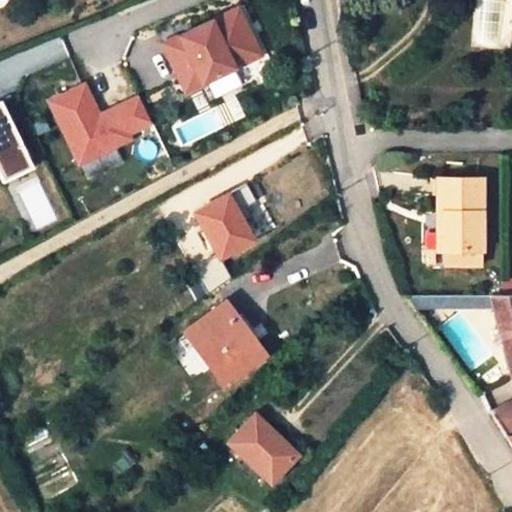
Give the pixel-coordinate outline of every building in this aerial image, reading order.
[(187,91),(231,69),(260,56),(238,9),(164,44),(187,91)] [(87,90),(52,107),(82,168),(133,144),(130,139),(154,127),(139,95),(106,112),(111,123),(105,126),(87,90)] [(0,174),(2,180),(33,165),(3,104),(0,105),(0,174)] [(440,180),(440,215),(448,216),(447,255),(483,254),(484,179),(440,180)] [(250,240),(225,196),(194,214),(220,258),(250,240)] [(448,216),(440,215),(439,255),(447,255),(448,216)] [(435,252),(427,252),(427,271),(435,271),(435,252)] [(483,254),(447,255),(448,270),(483,270),(483,254)] [(413,309),(497,308),(495,297),(408,297),(411,306),(413,309)] [(511,297),(495,297),(497,308),(511,368),(511,297)] [(238,325),(224,305),(187,333),(225,384),(266,353),(243,321),(238,325)] [(501,425),(504,429),(511,425),(511,416),(508,409),(494,413),(501,425)] [(299,459),(256,418),(228,447),(272,488),(299,459)]
